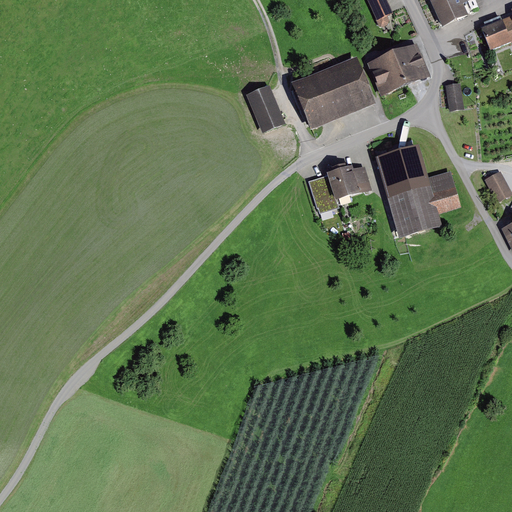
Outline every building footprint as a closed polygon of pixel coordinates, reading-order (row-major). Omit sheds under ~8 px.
[(392,17),(384,0),(370,0),(366,2),(376,25),(392,17)] [(423,0),(437,30),(465,17),(460,7),(474,1),(473,0),(423,0)] [(502,26),(479,34),(486,55),(511,46),(511,20),(511,17),(500,20),(502,26)] [(414,46),(367,66),(381,99),(428,79),(414,46)] [(359,59),(293,84),(312,131),(377,105),(359,59)] [(460,86),(444,89),(448,114),(465,112),(460,86)] [(269,88),(245,98),(262,136),(286,125),(269,88)] [(417,148),(375,161),(399,239),(442,226),(438,215),(461,208),(450,172),(427,179),(417,148)] [(335,201),(374,189),(366,167),(352,172),(350,164),(325,173),(327,177),(309,183),(320,215),(337,209),(335,201)] [(511,196),(511,193),(499,172),(485,181),(500,204),(511,196)]
